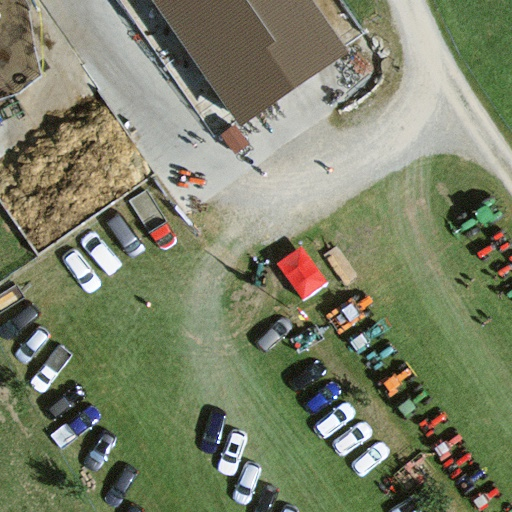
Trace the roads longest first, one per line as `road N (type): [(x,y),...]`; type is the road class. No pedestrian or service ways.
road 1 (track): [(393,0),(409,54),(266,147),(209,146),(160,123),(79,0)]
road 2 (track): [(409,54),(511,190)]
